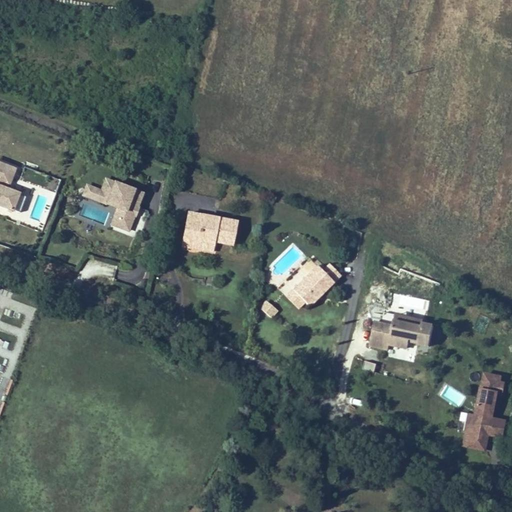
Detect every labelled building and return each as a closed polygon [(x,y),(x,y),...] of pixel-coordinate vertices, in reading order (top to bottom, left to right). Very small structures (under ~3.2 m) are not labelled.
[(11,213),(18,216),(24,200),(0,191),(1,188),(9,190),(16,172),(0,166),(0,209),(6,212),(6,214),(10,215),(11,213)] [(136,208),(142,194),(105,180),(100,192),(97,201),(117,209),(114,218),(117,219),(119,223),(118,227),(128,231),(134,216),(134,214),(132,213),(133,209),(136,210),(136,208)] [(97,201),(100,192),(86,187),(82,196),(97,201)] [(203,216),(188,213),(182,247),(197,249),(198,244),(213,247),(214,242),(232,245),(237,223),(217,219),(216,222),(203,219),(203,216)] [(197,249),(212,252),(213,247),(198,244),(197,249)] [(79,275),(96,280),(101,262),(85,257),(79,275)] [(341,276),(329,264),(322,271),(316,266),(292,290),(304,303),(309,308),(317,300),(316,298),(320,293),(322,295),(341,276)] [(304,303),(292,290),(286,297),(298,309),(304,303)] [(277,311),(274,309),(267,302),(261,308),(270,318),(277,311)] [(420,329),(421,322),(393,317),(392,322),(392,324),(420,329)] [(418,336),(418,339),(429,341),(433,321),(422,318),(421,322),(420,329),(392,324),(391,330),(373,326),(370,342),(388,346),(389,340),(408,344),(409,337),(409,334),(418,336)] [(392,322),(374,319),(373,326),(391,330),(392,324),(392,322)] [(363,369),(374,372),(377,364),(365,360),(363,369)] [(499,437),(503,421),(489,418),(494,393),(499,394),(501,383),(497,382),(498,377),(483,373),(473,415),(472,421),(467,420),(461,445),(482,450),(485,434),(486,432),(490,433),(489,434),(499,437)]
